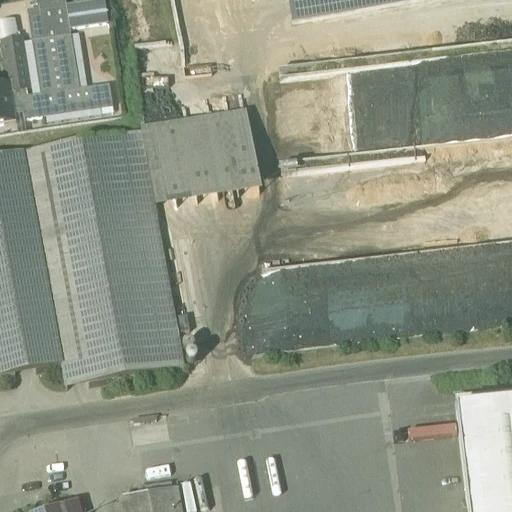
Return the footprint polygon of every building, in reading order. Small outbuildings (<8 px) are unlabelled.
[(34,0),(36,11),(64,6),(67,6),(66,0),(34,0)] [(285,0),(291,31),(455,0),(285,0)] [(19,4),(9,7),(16,30),(26,27),(19,4)] [(36,11),(37,17),(65,12),(64,6),(36,11)] [(65,12),(69,36),(108,31),(104,7),(65,12)] [(27,18),(31,42),(69,36),(65,12),(37,17),(27,18)] [(0,47),(0,48),(18,45),(14,26),(0,28),(0,47)] [(31,42),(31,49),(39,47),(62,43),(62,44),(70,42),(69,36),(31,42)] [(78,41),(70,42),(79,97),(87,95),(78,41)] [(70,42),(62,44),(71,98),(79,97),(70,42)] [(39,47),(48,101),(71,98),(62,44),(62,43),(39,47)] [(26,98),(18,45),(0,48),(8,91),(9,90),(12,107),(14,123),(23,121),(24,128),(46,125),(45,117),(42,102),(40,103),(32,104),(25,105),(24,99),(26,98)] [(31,49),(40,103),(42,102),(48,101),(39,47),(31,49)] [(32,104),(40,103),(31,49),(23,50),(32,104)] [(344,163),(436,148),(429,105),(438,104),(437,98),(429,99),(426,84),(334,98),(337,118),(327,120),(330,139),(318,141),(321,157),(343,153),(344,163)] [(0,132),(15,130),(14,123),(12,107),(9,90),(8,91),(7,91),(8,95),(0,96),(0,132)] [(79,97),(71,98),(48,101),(42,102),(45,117),(111,107),(109,92),(87,95),(79,97)] [(45,117),(46,125),(112,115),(111,107),(45,117)] [(112,115),(46,125),(47,132),(113,122),(112,115)] [(244,118),(140,137),(154,215),(259,196),(246,125),(244,118)] [(183,373),(154,215),(140,137),(22,159),(61,372),(65,395),(183,373)] [(0,382),(61,372),(22,159),(0,162),(0,382)] [(511,394),(454,401),(455,415),(511,408),(511,394)] [(511,511),(511,408),(455,415),(466,511),(511,511)] [(131,445),(167,443),(166,418),(130,420),(131,445)] [(118,511),(179,511),(176,495),(117,505),(118,511)]
